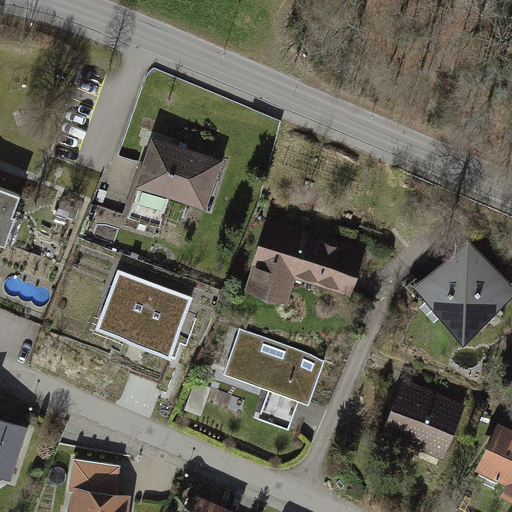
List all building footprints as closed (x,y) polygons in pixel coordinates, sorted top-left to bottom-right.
[(226,159),(155,138),(139,193),(210,214),(226,159)] [(27,195),(0,185),(0,241),(10,245),(27,195)] [(369,246),(268,219),(248,289),(292,301),(298,278),(356,294),(369,246)] [(511,302),(511,283),(470,236),(419,282),(471,339),(511,302)] [(427,266),(442,253),(432,241),(417,253),(427,266)] [(196,297),(122,270),(100,331),(175,357),(196,297)] [(330,357),(242,328),(228,372),(315,401),(330,357)] [(466,404),(405,378),(381,434),(442,460),(466,404)] [(189,406),(201,410),(210,386),(199,382),(189,406)] [(0,472),(15,477),(30,429),(0,419),(0,472)] [(511,427),(502,424),(482,468),(511,482),(506,495),(511,498),(511,427)] [(122,465),(76,461),(71,511),(128,511),(131,494),(120,493),(122,465)] [(236,511),(199,495),(191,511),(236,511)]
